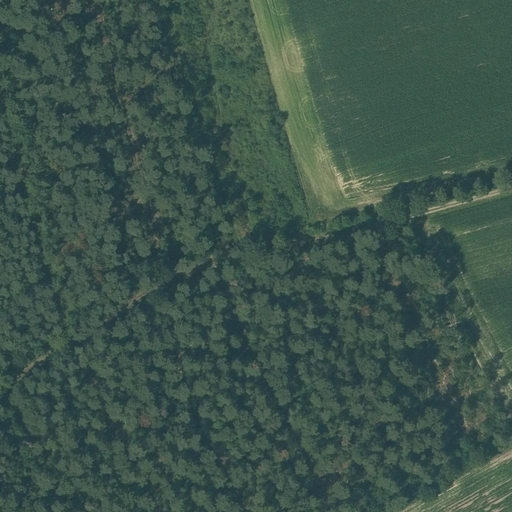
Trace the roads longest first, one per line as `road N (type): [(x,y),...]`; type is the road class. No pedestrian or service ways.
road 1 (track): [(511,186),(151,284),(0,386)]
road 2 (track): [(112,0),(188,271)]
